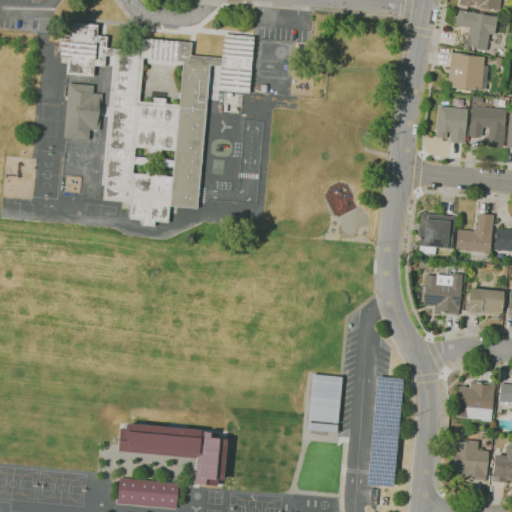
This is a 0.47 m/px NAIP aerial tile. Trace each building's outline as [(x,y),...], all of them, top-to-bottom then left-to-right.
[(499,0),(498,11),(458,5),(458,0),(499,0)] [(480,50),(476,49),(477,47),(465,45),(468,28),(455,25),(458,9),(496,17),(493,35),(488,34),(485,49),(481,48),(480,50)] [(154,227),(141,226),(142,220),(128,219),(130,202),(102,199),(115,56),(105,55),(104,66),(94,65),(93,76),(66,74),(67,58),(65,57),(64,59),(60,59),(61,56),(59,56),(62,21),(97,25),(96,36),(106,37),(105,47),(136,50),(137,38),(191,43),(190,55),(221,58),(223,34),(253,37),(248,93),(218,90),(221,66),(209,65),(198,186),(196,207),(196,208),(169,205),(167,223),(154,221),(154,227)] [(481,90),(447,87),(450,52),(465,53),(464,55),(484,57),(481,90)] [(88,140),(63,138),(67,96),(64,96),(65,86),(68,86),(68,83),(93,85),(92,93),(102,94),(101,105),(99,105),(99,109),(102,109),(101,115),(98,115),(98,119),(100,119),(99,131),(89,130),(88,140)] [(464,143),(449,142),(449,132),(446,132),(445,138),(435,137),(438,106),(467,109),(464,143)] [(502,147),(488,145),(488,141),(487,141),(488,127),(482,127),(481,137),(468,136),(469,124),(471,106),(505,109),(502,147)] [(434,254),(418,253),(420,233),(418,233),(418,225),(419,225),(421,213),(454,216),(450,249),(435,247),(434,254)] [(489,253),(455,249),(457,229),(473,231),(473,229),(476,229),(478,216),(473,215),(473,213),(493,215),(489,253)] [(511,250),(494,249),(496,228),(511,229),(511,250)] [(458,315),(445,314),(445,311),(439,311),(439,313),(433,312),(434,305),(423,304),(424,293),(421,292),(422,286),(424,286),(425,275),(435,276),(435,274),(450,276),(451,273),(462,274),(458,315)] [(481,313),(466,312),(468,288),(503,291),(501,312),(481,310),(481,313)] [(306,430),(337,433),(341,377),(311,375),(306,430)] [(490,421),(481,421),(481,419),(455,416),(457,387),(469,388),(469,381),(493,383),(490,421)] [(511,408),(510,408),(510,403),(498,402),(500,383),(511,384),(511,408)] [(116,453),(195,460),(193,485),(220,488),(224,442),(208,441),(209,432),(118,424),(116,453)] [(485,481),(463,479),(464,471),(450,470),(453,440),(462,441),(462,440),(478,441),(477,450),(488,451),(485,481)] [(511,479),(506,479),(506,483),(491,481),(493,454),(504,456),(506,444),(511,444),(511,479)] [(118,477),(116,503),(176,508),(179,483),(118,477)]
